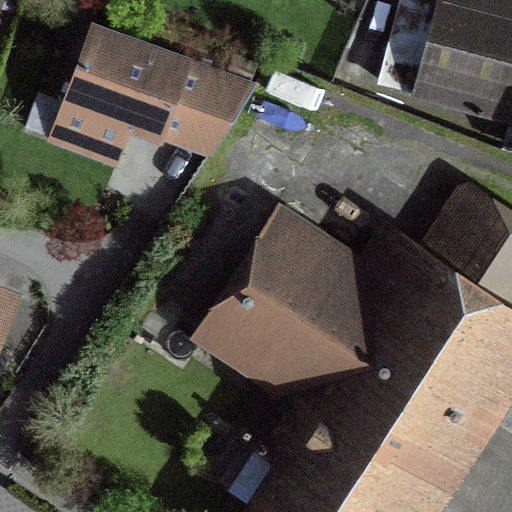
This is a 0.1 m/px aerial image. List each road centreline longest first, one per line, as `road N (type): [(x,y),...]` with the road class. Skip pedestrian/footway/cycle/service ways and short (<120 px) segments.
road 1 (residential): [(0,244),(59,267),(76,310),(0,430)]
road 2 (unknown): [(76,310),(167,181)]
